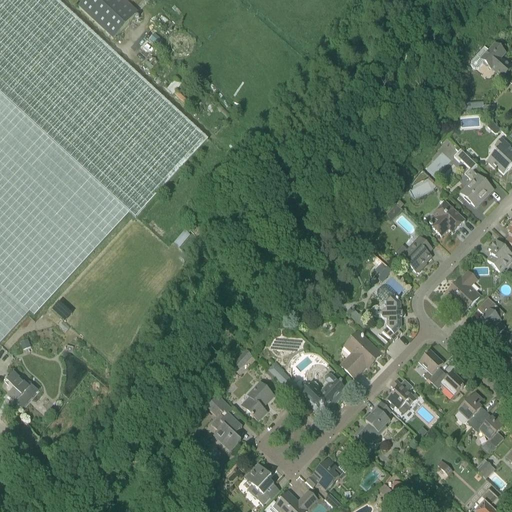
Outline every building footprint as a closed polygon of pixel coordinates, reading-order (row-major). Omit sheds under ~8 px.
[(0,0),(0,345),(29,313),(34,318),(129,215),(135,221),(208,142),(54,0),(0,0)] [(86,0),(78,9),(113,42),(138,14),(122,0),(86,0)] [(495,46),(489,53),(484,49),(471,64),(471,65),(471,68),(474,71),(478,71),(483,66),(483,67),(486,69),(488,69),(491,71),(492,70),(502,80),(511,70),(500,60),(505,55),(495,46)] [(152,58),(145,65),(151,70),(157,63),(152,58)] [(167,90),(173,96),(181,86),(175,81),(167,90)] [(174,96),(187,108),(190,105),(177,93),(174,96)] [(501,132),(491,123),(487,127),(488,130),(495,136),(498,136),(501,132)] [(499,151),(488,162),(488,165),(496,172),(497,171),(503,177),(511,167),(511,150),(501,140),(497,145),(497,148),(499,151)] [(478,167),(466,157),(458,148),(455,151),(458,154),(454,159),(459,164),(461,162),(470,171),(470,170),(473,172),(478,167)] [(421,174),(413,184),(416,186),(428,180),(421,174)] [(474,174),(469,180),(472,183),(460,195),(474,208),(484,198),(485,199),(492,191),(474,174)] [(441,239),(449,232),(453,236),(464,223),(445,205),(426,225),(441,239)] [(384,220),(390,225),(402,212),(396,206),(384,220)] [(184,232),(174,244),(180,249),(190,237),(184,232)] [(402,248),(395,255),(416,275),(431,259),(428,256),(432,251),(419,239),(406,252),(402,248)] [(511,262),(511,257),(497,243),(489,252),(493,256),(487,262),(500,275),(511,262)] [(387,269),(377,281),(381,285),(392,274),(387,269)] [(451,291),(444,298),(463,316),(479,299),(469,289),(476,282),(468,274),(461,282),(461,281),(454,287),(451,287),(451,291)] [(385,323),(386,323),(387,330),(382,334),(393,344),(402,335),(398,332),(401,329),(401,320),(402,319),(402,315),(401,315),(400,305),(393,298),(395,296),(388,290),(386,289),(384,288),(382,288),(380,289),(379,290),(378,292),(377,294),(377,296),(377,298),(378,299),(379,300),(386,307),(386,312),(385,312),(384,313),(383,313),(382,314),(381,315),(381,316),(381,317),(381,318),(381,319),(382,320),(382,321),(383,321),(384,322),(385,322),(385,323)] [(485,317),(475,327),(486,337),(488,335),(494,341),(505,330),(499,324),(500,322),(492,314),(497,309),(488,300),(478,311),(485,317)] [(355,313),(350,318),(364,332),(369,327),(355,313)] [(353,356),(341,368),(354,381),(366,369),(368,371),(381,357),(358,335),(345,348),(353,356)] [(507,357),(511,361),(511,339),(503,349),(509,355),(507,357)] [(23,353),(32,350),(28,341),(20,344),(23,353)] [(252,357),(246,352),(240,359),(234,366),(239,370),(252,357)] [(433,386),(444,374),(439,370),(443,366),(429,353),(425,357),(425,358),(419,365),(432,377),(428,381),(433,386)] [(297,388),(274,366),(267,372),(288,392),(297,388)] [(7,381),(5,383),(13,390),(8,397),(15,404),(21,397),(22,398),(30,389),(13,374),(7,381)] [(448,378),(444,374),(433,386),(437,390),(441,386),(454,399),(461,392),(466,387),(452,374),(448,378)] [(347,393),(344,391),(344,390),(344,389),(343,388),(343,387),(342,386),(341,386),(341,385),(340,384),(339,384),(338,384),(337,383),(331,378),(328,378),(326,380),(326,383),(329,386),(319,397),(310,388),(300,398),(316,413),(320,409),(321,409),(321,410),(322,410),(323,409),(328,413),(347,393)] [(387,401),(392,406),(389,409),(392,412),(395,409),(399,412),(405,406),(409,410),(412,407),(417,401),(409,394),(413,390),(404,383),(401,386),(397,383),(391,389),(395,392),(387,401)] [(258,423),(266,414),(260,409),(272,396),(261,386),(249,398),(250,400),(242,408),(258,423)] [(472,430),(486,416),(481,410),(477,407),(482,402),(475,396),(458,413),(468,423),(466,425),(472,430)] [(237,434),(242,429),(236,424),(240,420),(217,398),(206,410),(215,418),(220,414),(222,415),(211,427),(218,433),(214,438),(231,454),(241,443),(237,439),(240,437),(237,434)] [(369,426),(365,430),(357,438),(369,449),(386,430),(384,429),(390,423),(386,419),(392,414),(381,404),(371,414),(373,415),(365,423),(369,426)] [(491,421),(486,416),(472,430),(478,436),(479,434),(496,449),(500,445),(494,439),(506,426),(499,419),(495,424),(491,420),(491,421)] [(427,434),(422,430),(418,435),(422,439),(427,434)] [(459,446),(455,451),(459,456),(464,451),(459,446)] [(343,475),(328,461),(313,476),(306,484),(313,491),(318,485),(326,493),(343,475)] [(484,463),(475,471),(483,479),(491,470),(484,463)] [(272,501),(280,493),(268,482),(271,479),(257,466),(244,480),(255,491),(251,496),(258,502),(257,503),(262,507),(270,499),(272,501)] [(443,466),(439,470),(449,479),(453,475),(443,466)] [(403,486),(393,484),(392,492),(402,494),(403,486)] [(392,492),(384,486),(377,493),(385,500),(392,492)] [(498,500),(489,491),(475,505),(479,510),(477,511),(492,511),(489,509),(498,500)] [(288,495),(276,507),(274,504),(266,511),(307,511),(317,502),(309,494),(298,505),(288,495)] [(330,496),(324,501),(335,511),(337,511),(342,507),(330,496)] [(401,511),(395,501),(380,510),(381,511),(401,511)]
